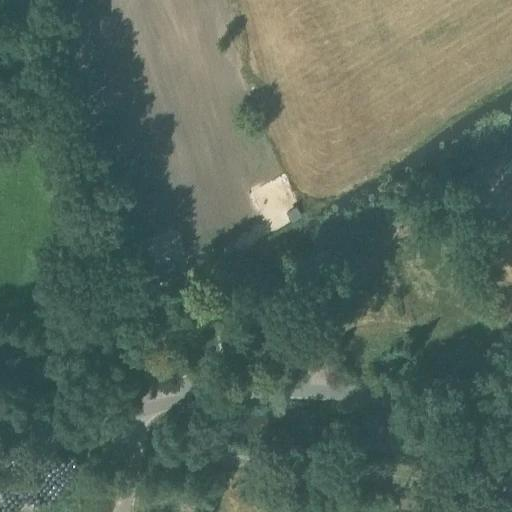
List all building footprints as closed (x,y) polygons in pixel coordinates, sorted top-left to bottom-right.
[(348,265),(330,272),(338,293),(356,286),(348,265)] [(314,275),(293,284),(299,300),(320,291),(314,275)] [(291,326),(284,302),(284,300),(260,307),(262,316),(253,319),(254,323),(247,325),(245,319),(229,323),(231,330),(221,332),(227,355),(261,345),(257,332),(266,329),(267,332),(291,326)] [(287,347),(276,350),(278,358),(290,355),(287,347)] [(85,451),(84,463),(97,464),(98,452),(85,451)]
